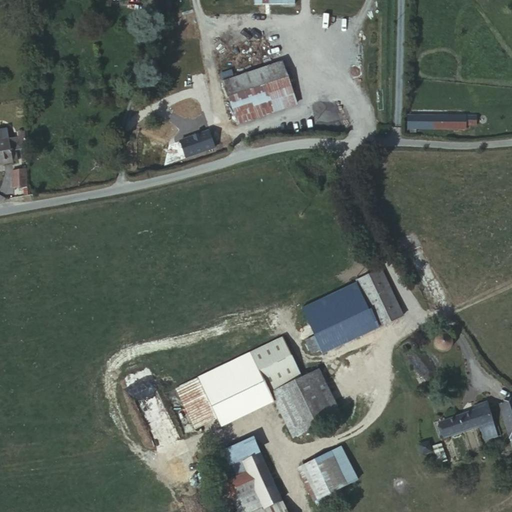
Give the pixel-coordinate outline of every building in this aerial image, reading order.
[(362,0),(339,0),(339,17),(362,18),(362,0)] [(44,23),(36,24),(37,33),(45,32),(44,23)] [(228,98),(254,88),(284,76),(279,62),(223,83),(228,98)] [(193,132),(210,127),(196,85),(179,91),(193,132)] [(263,114),(254,88),(228,98),(238,123),(263,114)] [(498,120),(433,117),(433,130),(489,134),(489,129),(498,129),(498,120)] [(27,143),(27,130),(9,134),(6,122),(0,122),(0,160),(15,158),(13,146),(27,143)] [(226,147),(222,134),(195,142),(199,154),(226,147)] [(13,187),(29,185),(26,180),(26,169),(10,171),(13,187)] [(404,316),(382,270),(357,283),(366,301),(300,333),(306,349),(315,345),(319,355),(404,316)] [(285,337),(207,371),(199,375),(212,401),(223,425),(275,402),(279,414),(291,438),(340,416),(320,370),(303,377),(294,356),(285,337)] [(437,345),(437,348),(440,350),(443,351),(447,350),(451,346),(451,341),(449,338),(444,337),(441,337),(438,341),(437,345)] [(511,400),(503,404),(511,427),(511,400)] [(471,410),(474,414),(446,425),(451,438),(479,428),(484,440),(497,435),(486,404),(471,410)] [(235,445),(241,461),(260,453),(253,437),(235,445)] [(420,454),(431,453),(430,441),(419,442),(420,454)] [(286,511),(260,453),(241,461),(249,478),(232,485),(240,503),(258,496),(264,511),(265,511),(268,511),(267,511),(286,511)] [(327,456),(309,464),(325,499),(342,490),(327,456)] [(264,511),(258,496),(240,503),(243,511),(264,511)]
